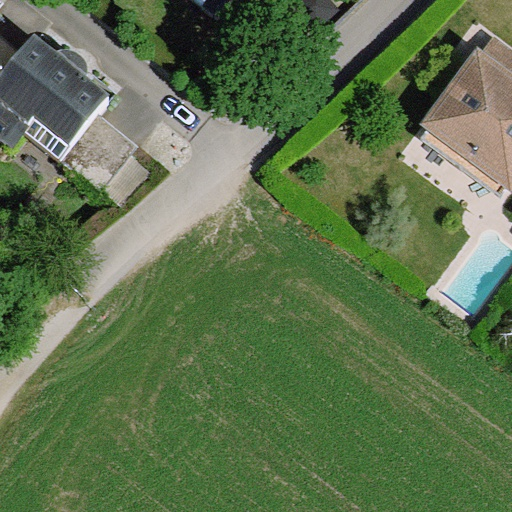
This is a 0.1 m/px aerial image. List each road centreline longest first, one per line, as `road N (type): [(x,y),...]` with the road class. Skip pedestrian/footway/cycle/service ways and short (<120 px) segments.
road 1 (residential): [(401,0),(77,296)]
road 2 (track): [(77,296),(44,328),(0,395)]
